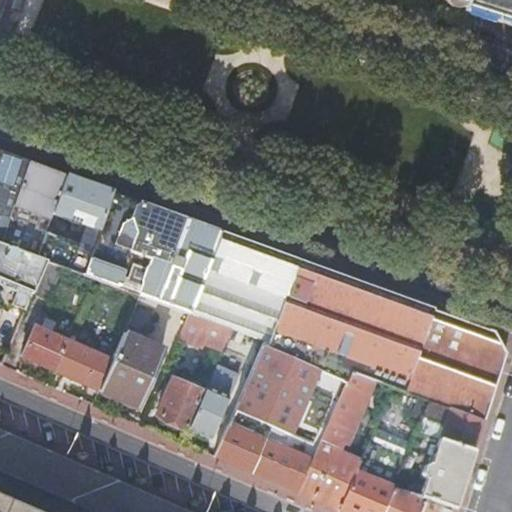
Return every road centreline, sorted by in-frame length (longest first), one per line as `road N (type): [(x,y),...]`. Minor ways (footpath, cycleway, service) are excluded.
road 1 (residential): [(0,115),(511,301)]
road 2 (residential): [(283,511),(0,389)]
road 3 (residential): [(511,58),(348,0)]
